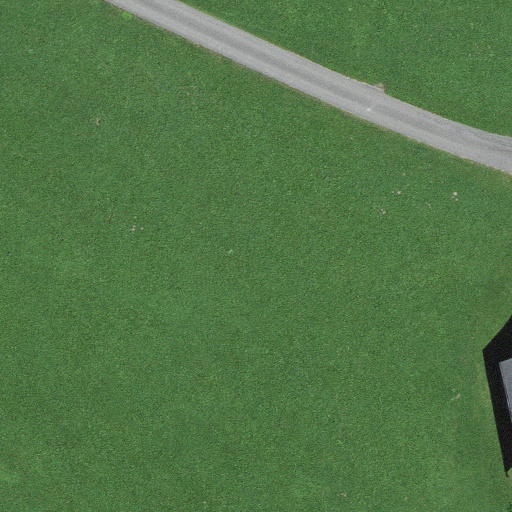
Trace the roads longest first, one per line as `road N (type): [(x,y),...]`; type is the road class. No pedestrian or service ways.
road 1 (track): [(138,0),(476,144),(511,152)]
road 2 (track): [(503,511),(499,409),(511,365)]
